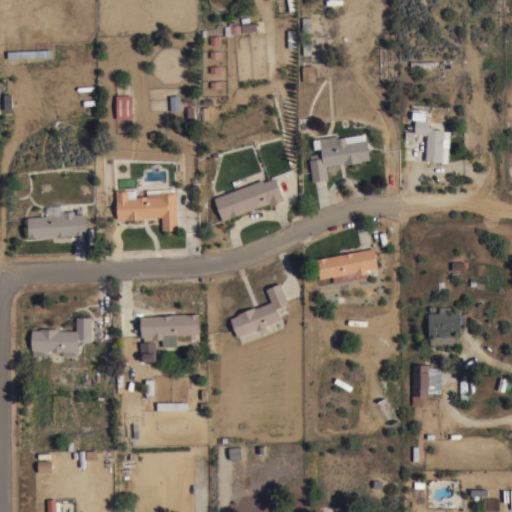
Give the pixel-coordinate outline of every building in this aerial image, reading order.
[(302,33),(301,17),(310,16),(310,32),(302,33)] [(256,22),(256,30),(241,32),(240,23),(256,22)] [(232,24),(232,25),(240,25),(240,33),(232,33),(232,35),(224,36),(224,26),(232,24)] [(295,48),(287,48),(287,29),(295,29),(295,48)] [(311,54),(302,54),(302,39),(311,39),(311,54)] [(314,82),(301,82),(301,65),(314,65),(314,74),(314,82)] [(132,118),(115,118),(115,95),(131,95),(132,118)] [(179,95),(180,110),(170,110),(169,95),(179,95)] [(412,120),(412,112),(425,112),(425,119),(429,120),(429,127),(433,127),(433,128),(444,129),(443,131),(449,131),(449,139),(450,139),(449,148),(448,148),(447,163),(441,163),(442,161),(425,160),(426,134),(414,133),(415,120),(412,120)] [(309,155),(318,154),(319,158),(322,157),(319,138),(337,136),(337,138),(365,134),(365,139),(366,139),(369,159),(361,160),(361,161),(343,164),(342,163),(325,165),(327,179),(312,181),(309,159),(310,159),(309,155)] [(262,179),(263,181),(275,177),(284,199),(269,205),(268,202),(222,220),(213,197),(262,179)] [(177,229),(162,230),(161,216),(144,217),(144,218),(125,219),(125,218),(116,218),(115,190),(127,189),(128,198),(136,198),(136,196),(146,196),(146,193),(160,192),(159,191),(175,190),(177,229)] [(27,217),(63,215),(63,211),(74,210),(74,214),(85,213),(86,234),(28,237),(27,217)] [(373,247),(377,267),(366,269),(366,273),(366,276),(333,283),(332,276),(319,278),(315,258),(373,247)] [(229,318),(237,314),(236,313),(254,306),(254,308),(270,301),(265,288),(279,282),(288,303),(276,308),(280,318),(265,325),(265,326),(256,330),(256,329),(237,336),(229,318)] [(429,336),(428,336),(428,312),(438,312),(438,306),(450,306),(450,312),(459,312),(459,313),(465,313),(465,323),(460,324),(460,335),(458,335),(458,344),(429,344),(429,336)] [(163,339),(143,340),(143,336),(141,336),(140,316),(184,313),(185,314),(198,313),(199,333),(177,334),(177,346),(163,347),(163,339)] [(39,329),(39,328),(58,328),(58,330),(75,330),(76,316),(91,317),(91,338),(78,338),(77,351),(51,351),(51,350),(46,349),(46,351),(32,350),(32,349),(30,349),(31,329),(39,329)] [(142,361),(142,353),(140,353),(139,342),(155,341),(156,360),(142,361)] [(412,364),(432,364),(432,367),(440,367),(440,392),(432,392),(432,395),(422,395),(422,405),(411,405),(412,364)] [(459,399),(459,379),(460,379),(460,370),(466,370),(466,374),(467,374),(467,379),(467,399),(459,399)] [(156,409),(156,400),(186,401),(186,410),(170,409),(156,409)] [(228,446),(240,445),(241,458),(229,459),(228,446)] [(51,460),(52,471),(37,472),(37,460),(51,460)] [(55,498),(55,511),(46,511),(46,499),(55,498)]
